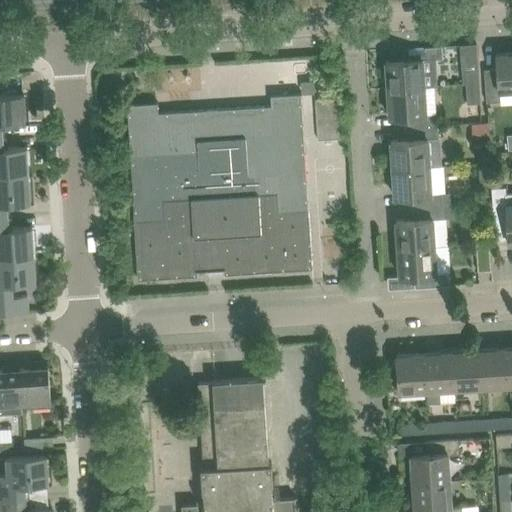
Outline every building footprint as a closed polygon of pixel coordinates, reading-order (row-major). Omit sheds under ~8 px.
[(403,48),(404,59),(387,61),(389,89),(425,87),(423,60),(443,58),(442,45),(403,48)] [(500,91),(511,90),(511,53),(497,54),(498,68),(485,69),(487,102),(501,101),(500,91)] [(467,70),(465,70),(467,103),(480,103),(478,70),(467,70)] [(405,117),(406,129),(439,127),(438,113),(427,114),(425,87),(389,89),(390,117),(405,117)] [(127,103),(139,278),(198,274),(198,269),(224,268),(225,273),(312,268),(302,92),(271,94),(272,104),(159,111),(158,102),(127,103)] [(0,136),(3,136),(3,124),(26,123),(24,94),(0,95),(0,136)] [(341,99),(316,100),(318,139),(343,138),(341,99)] [(392,141),(393,169),(430,167),(441,167),(439,127),(406,129),(406,140),(392,141)] [(0,175),(29,174),(27,146),(4,148),(3,136),(0,136),(0,175)] [(410,196),(410,209),(444,207),(443,193),(431,194),(430,167),(393,169),(395,197),(410,196)] [(0,215),(8,215),(7,202),(31,201),(29,174),(0,175),(0,215)] [(509,242),(511,241),(511,193),(507,194),(506,187),(492,188),(495,227),(508,227),(509,242)] [(397,222),(398,247),(435,245),(433,219),(444,218),(444,207),(410,209),(411,221),(397,222)] [(8,215),(0,215),(0,256),(34,254),(32,226),(9,228),(8,215)] [(492,270),(492,262),(490,242),(477,243),(479,271),(492,270)] [(435,245),(398,247),(400,276),(400,277),(414,276),(415,287),(449,285),(448,271),(436,272),(435,245)] [(34,254),(0,256),(0,312),(29,311),(28,296),(13,297),(12,284),(35,283),(34,254)] [(483,387),(510,385),(508,348),(480,350),(483,387)] [(455,388),(483,387),(480,350),(453,351),(455,388)] [(453,351),(425,353),(428,390),(429,403),(442,403),(441,389),(455,388),(453,351)] [(400,392),(428,390),(425,353),(397,355),(400,392)] [(21,368),(24,402),(51,401),(49,366),(21,368)] [(21,368),(0,369),(0,414),(23,413),(22,403),(24,402),(21,368)] [(266,377),(256,377),(199,381),(204,466),(201,466),(203,490),(204,490),(205,502),(182,504),(182,511),(296,511),(296,496),(273,497),(272,485),(273,485),(272,461),(269,461),(264,378),(266,377)] [(511,426),(511,416),(495,417),(496,428),(511,426)] [(479,418),(457,419),(458,430),(480,429),(479,418)] [(458,430),(457,419),(440,420),(441,431),(458,430)] [(402,425),(403,435),(423,434),(422,424),(402,425)] [(511,445),(511,431),(497,433),(498,446),(511,445)] [(26,437),(27,449),(54,447),(54,435),(26,437)] [(412,455),(413,482),(449,480),(448,453),(458,453),(458,439),(425,441),(425,454),(412,455)] [(13,442),(0,442),(0,451),(5,451),(14,451),(13,442)] [(0,472),(0,497),(26,496),(25,484),(48,483),(47,454),(8,457),(8,472),(0,472)] [(429,509),(429,511),(462,511),(462,506),(451,507),(449,480),(413,482),(415,510),(429,509)] [(510,482),(499,483),(500,501),(511,501),(510,482)] [(0,511),(50,511),(50,506),(27,508),(26,496),(0,497),(0,511)] [(511,511),(511,501),(500,501),(500,511),(511,511)]
